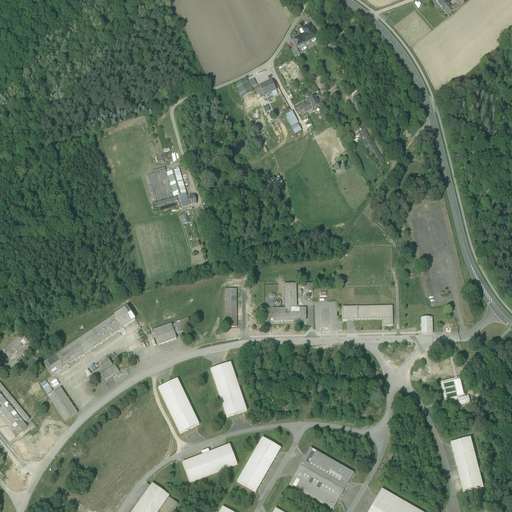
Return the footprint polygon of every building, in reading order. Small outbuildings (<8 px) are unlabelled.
[(445,0),(436,0),(435,1),(442,10),(442,9),(449,5),(449,4),(445,0)] [(460,0),(451,7),(453,11),(458,7),(459,9),(468,2),(466,0),(460,0)] [(449,5),(442,9),(449,18),(453,15),(451,13),(453,11),(451,7),(449,5)] [(300,36),(304,44),(317,37),(313,29),(312,30),(309,25),(302,29),(304,34),(301,35),(300,36)] [(335,27),(327,31),(330,37),(338,33),(335,27)] [(304,44),(300,36),(292,41),(295,47),(296,49),(304,44)] [(295,47),(291,50),(295,58),(300,55),(296,49),(295,47)] [(241,99),(253,92),(246,79),(234,86),(241,99)] [(272,83),(260,89),(262,93),(264,93),(265,95),(275,91),(273,86),(272,83)] [(301,107),(303,110),(305,114),(322,104),(320,100),(317,101),(315,97),(314,98),(313,97),(311,98),(312,99),(308,101),(308,102),(301,107)] [(267,106),(261,109),(264,114),(270,111),(267,106)] [(298,124),(292,112),(285,116),(291,128),(297,124),(298,124)] [(291,128),(295,135),(302,131),(297,124),(291,128)] [(362,126),(356,130),(356,131),(361,139),(380,169),(385,163),(362,126)] [(361,139),(356,131),(350,134),(355,143),(361,139)] [(179,170),(166,174),(173,197),(181,195),(185,194),(186,194),(179,170)] [(165,171),(147,177),(154,203),(173,197),(166,174),(165,171)] [(278,176),(271,180),(278,191),(285,187),(278,176)] [(194,196),(187,198),(188,201),(189,206),(196,204),(194,196)] [(157,203),(151,205),(152,210),(153,209),(153,208),(177,201),(177,198),(158,203),(157,203)] [(200,225),(206,223),(202,211),(197,213),(200,225)] [(296,285),(285,285),(285,309),(274,309),(270,310),(267,310),(267,322),(306,321),(306,309),(296,309),(296,285)] [(236,290),(225,290),(226,328),(237,328),(236,290)] [(392,306),(342,307),(342,320),(382,319),(382,326),(393,326),(392,306)] [(135,320),(127,308),(67,348),(75,360),(135,320)] [(432,333),(431,317),(420,318),(421,333),(428,333),(428,334),(432,334),(432,333)] [(188,319),(175,323),(175,324),(172,326),(175,335),(192,329),(188,319)] [(171,325),(153,331),(158,346),(176,339),(175,335),(172,326),(171,325)] [(22,335),(3,351),(9,359),(28,343),(22,335)] [(67,348),(44,364),(52,376),(75,360),(67,348)] [(108,360),(98,367),(102,372),(112,365),(108,360)] [(230,364),(211,370),(227,418),(246,411),(230,364)] [(115,365),(101,375),(105,381),(119,372),(115,365)] [(462,369),(455,371),(457,378),(463,377),(462,369)] [(199,425),(177,380),(158,389),(180,434),(199,425)] [(461,397),(457,380),(453,381),(457,398),(461,397)] [(45,381),(40,384),(47,394),(52,391),(45,381)] [(30,420),(0,384),(0,412),(19,435),(27,428),(23,423),(25,422),(26,423),(30,420)] [(77,414),(60,389),(48,397),(65,422),(77,414)] [(470,403),(468,396),(457,399),(459,406),(470,403)] [(471,438),(450,443),(463,492),(483,487),(471,438)] [(262,439),(237,482),(255,493),(280,449),(262,439)] [(229,446),(182,464),(190,483),(237,465),(229,446)] [(354,474),(310,449),(290,485),(333,510),(354,474)] [(152,484),(132,511),(171,511),(177,504),(168,498),(169,497),(152,484)] [(420,511),(381,490),(368,511),(420,511)]
